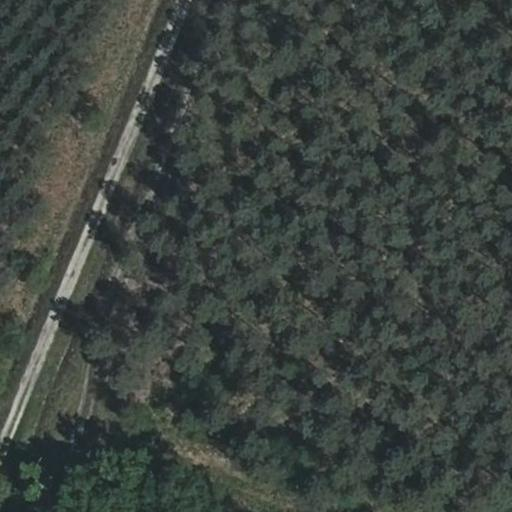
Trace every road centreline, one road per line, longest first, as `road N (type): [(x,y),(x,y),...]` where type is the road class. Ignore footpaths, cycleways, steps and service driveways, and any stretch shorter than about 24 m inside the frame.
road 1 (track): [(0,457),(184,0)]
road 2 (track): [(211,511),(6,440)]
